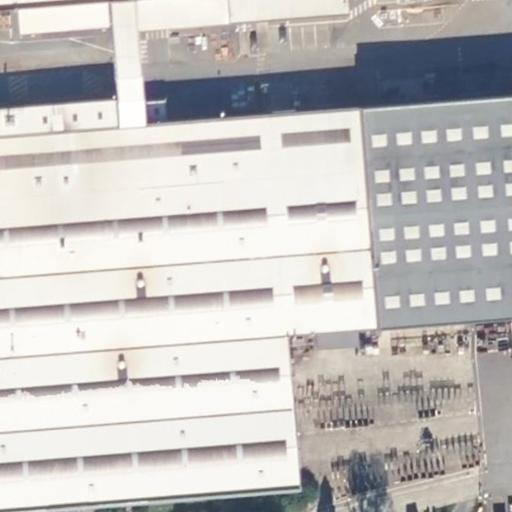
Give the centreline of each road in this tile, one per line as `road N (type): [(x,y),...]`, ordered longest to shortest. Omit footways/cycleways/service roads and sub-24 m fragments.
road 1 (unknown): [(511,35),(472,30),(365,55),(0,81)]
road 2 (unknown): [(350,511),(511,421)]
